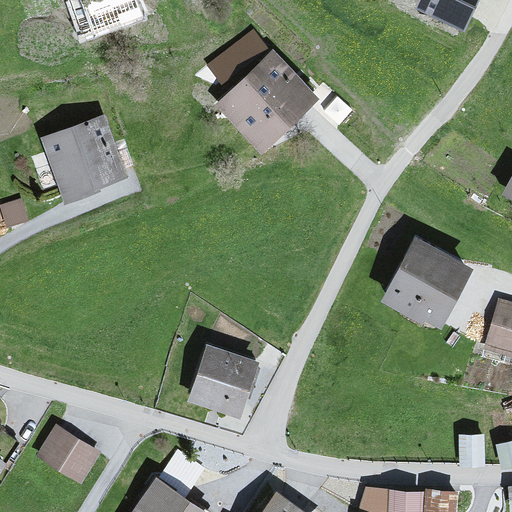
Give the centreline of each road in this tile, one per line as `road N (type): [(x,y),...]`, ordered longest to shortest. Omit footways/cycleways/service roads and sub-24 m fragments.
road 1 (residential): [(264,451),(369,209),(496,39),(511,0)]
road 2 (residential): [(0,376),(264,451)]
road 3 (residential): [(264,451),(343,469),(511,474)]
